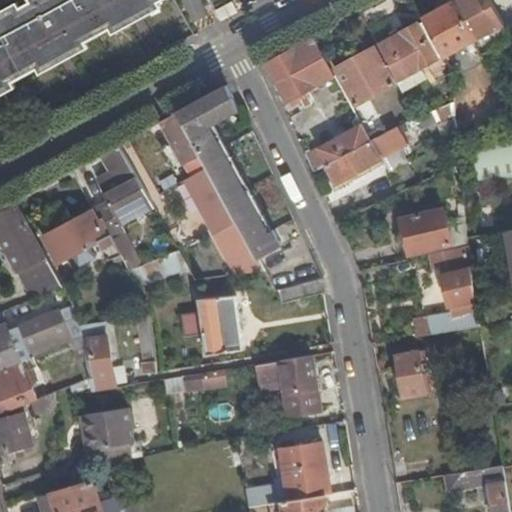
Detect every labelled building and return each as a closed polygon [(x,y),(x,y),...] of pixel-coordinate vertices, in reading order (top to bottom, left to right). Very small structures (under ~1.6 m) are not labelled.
[(58,60),(165,0),(27,0),(30,5),(0,20),(0,90),(39,70),(58,60)] [(481,56),(511,40),(489,0),(458,0),(423,20),(424,23),(442,57),(443,57),(473,41),(481,56)] [(396,82),(442,57),(424,23),(418,26),(417,25),(377,47),(396,82)] [(315,39),(266,65),(284,104),(286,103),(297,97),(300,102),(304,109),(311,106),(304,94),(335,78),(315,39)] [(394,85),(375,48),(336,69),(356,106),(394,85)] [(238,113),(227,88),(178,114),(209,170),(259,259),(283,247),(274,230),(269,232),(211,127),(238,113)] [(297,97),(286,103),(288,109),(300,102),(297,97)] [(437,124),(455,118),(454,102),(431,112),(437,124)] [(436,122),(431,112),(416,118),(421,129),(436,122)] [(209,170),(178,114),(163,123),(193,178),(209,170)] [(211,127),(269,232),(273,230),(216,125),(211,127)] [(304,157),(313,174),(327,165),(370,143),(361,126),(304,157)] [(370,143),(327,165),(337,185),(381,161),(408,146),(398,127),(384,135),(370,143)] [(511,175),(511,132),(471,139),(478,182),(511,175)] [(156,210),(120,147),(102,156),(115,178),(100,187),(110,204),(98,210),(103,220),(116,245),(127,239),(129,238),(123,229),(156,210)] [(381,161),(354,176),(356,181),(383,165),(381,161)] [(238,275),(266,273),(259,259),(209,170),(193,178),(187,181),(238,275)] [(493,190),(491,183),(478,185),(480,192),(493,190)] [(409,255),(466,242),(466,239),(463,202),(401,218),(409,255)] [(0,237),(0,239),(34,300),(62,289),(25,223),(23,224),(15,208),(0,217),(0,229),(3,235),(0,237)] [(108,262),(122,256),(116,245),(103,220),(99,223),(92,213),(75,222),(63,229),(45,239),(58,263),(69,258),(72,263),(82,260),(89,256),(85,248),(98,242),(108,262)] [(63,229),(75,222),(72,217),(60,224),(63,229)] [(122,256),(130,272),(143,266),(127,239),(116,245),(122,256)] [(420,338),(480,328),(467,246),(430,255),(434,269),(438,269),(446,316),(418,321),(420,338)] [(139,288),(189,267),(180,251),(143,266),(130,272),(139,288)] [(321,279),(319,280),(279,291),(283,304),(324,293),(321,279)] [(206,355),(220,354),(244,351),(237,297),(200,301),(202,314),(183,316),(186,337),(204,336),(206,355)] [(0,371),(20,362),(73,341),(61,311),(0,335),(0,371)] [(148,374),(158,373),(149,314),(139,316),(148,374)] [(116,388),(105,322),(81,326),(82,337),(83,340),(88,339),(95,380),(90,381),(92,392),(116,388)] [(421,365),(419,352),(398,355),(404,397),(426,394),(422,372),(428,371),(427,364),(421,365)] [(320,407),(311,357),(258,365),(260,383),(284,379),(289,411),(320,407)] [(0,400),(5,413),(30,402),(36,400),(20,362),(0,371),(0,400)] [(229,372),(168,376),(169,393),(230,389),(229,372)] [(476,419),(495,417),(493,406),(490,390),(472,393),(476,419)] [(40,412),(55,406),(51,394),(36,400),(30,402),(34,409),(38,408),(40,412)] [(105,467),(132,460),(129,443),(133,442),(127,408),(83,416),(94,472),(105,467)] [(32,444),(24,414),(0,420),(0,429),(6,451),(32,444)] [(283,450),(290,502),(324,496),(321,477),(328,476),(323,442),(283,450)] [(489,511),(509,511),(503,468),(503,467),(447,476),(450,490),(485,486),(489,511)] [(324,496),(330,495),(328,476),(321,477),(324,496)] [(67,511),(110,499),(109,493),(99,496),(94,481),(52,495),(52,496),(41,499),(44,511),(67,511)] [(290,502),(283,503),(284,511),(327,511),(324,496),(290,502)] [(112,504),(110,499),(67,511),(103,511),(102,507),(112,504)]
